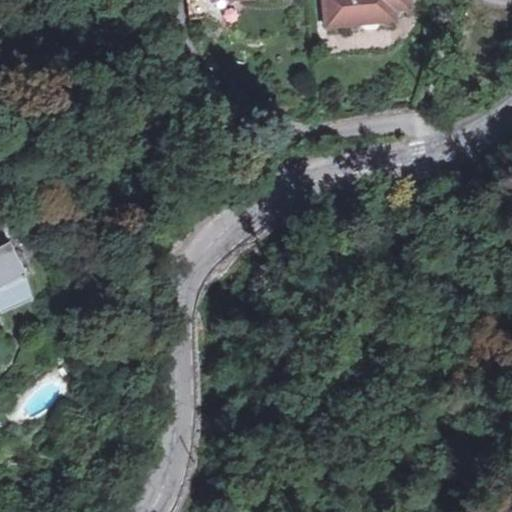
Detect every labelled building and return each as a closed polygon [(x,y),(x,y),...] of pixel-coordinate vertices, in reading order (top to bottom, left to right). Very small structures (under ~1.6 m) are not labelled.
[(322,0),(326,29),(367,25),(366,14),(393,12),(409,10),(407,0),(322,0)] [(366,14),(367,25),(394,23),(393,12),(366,14)] [(444,129),(452,124),(448,116),(440,121),(444,129)] [(10,243),(5,246),(13,261),(18,260),(10,243)] [(0,303),(31,294),(21,259),(18,260),(13,261),(5,246),(0,248),(0,303)] [(0,311),(31,294),(0,303),(0,311)]
